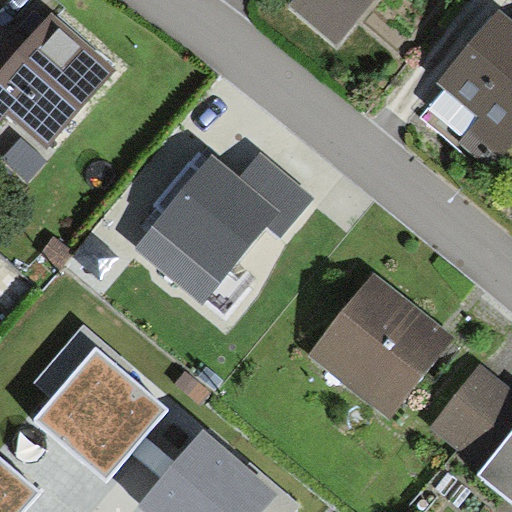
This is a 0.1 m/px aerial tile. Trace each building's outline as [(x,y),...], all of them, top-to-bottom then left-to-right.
[(126,58),(57,0),(14,0),(0,16),(0,102),(51,146),(126,58)] [(255,0),(321,58),(373,0),(255,0)] [(511,0),(482,0),(390,109),(473,178),(511,131),(511,0)] [(203,158),(131,245),(207,308),(304,190),(256,151),(231,181),(203,158)] [(450,338),(377,281),(310,366),(382,423),(450,338)] [(164,410),(99,355),(42,420),(107,476),(164,410)] [(511,390),(481,368),(432,434),(481,471),(474,482),(511,510),(511,390)] [(252,511),(271,491),(206,436),(149,502),(161,511),(252,511)] [(0,511),(17,511),(35,492),(0,461),(0,511)]
